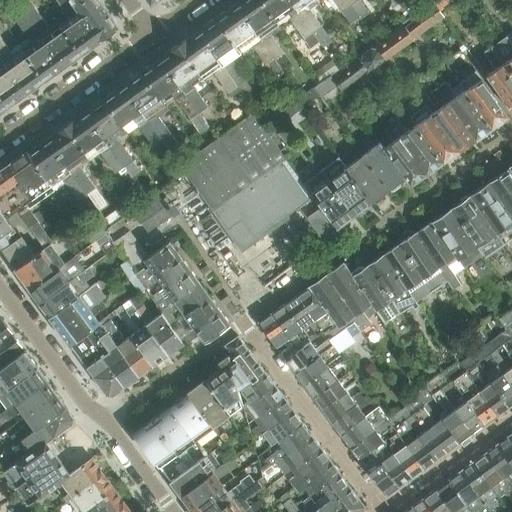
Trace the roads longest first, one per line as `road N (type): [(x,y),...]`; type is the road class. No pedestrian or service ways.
road 1 (residential): [(511,136),(243,324)]
road 2 (residential): [(243,324),(381,511)]
road 3 (residential): [(0,135),(148,33)]
road 4 (residential): [(105,420),(85,405),(0,286)]
road 5 (residential): [(243,324),(105,420)]
road 6 (residential): [(511,416),(381,511)]
